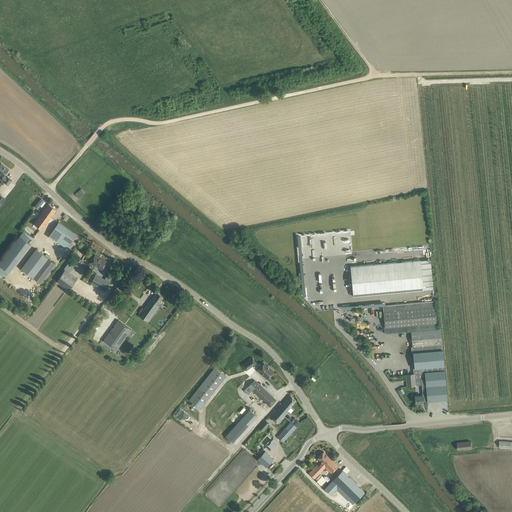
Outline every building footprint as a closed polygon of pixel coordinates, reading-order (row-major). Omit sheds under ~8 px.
[(1,163),(0,164),(0,173),(2,175),(0,177),(0,178),(8,185),(12,180),(7,176),(6,177),(4,175),(8,170),(4,167),(4,166),(1,163)] [(85,192),(82,189),(75,194),(78,198),(85,192)] [(48,203),(45,207),(34,223),(42,229),(57,209),(48,203)] [(80,237),(59,222),(49,236),(67,248),(68,246),(72,249),(80,237)] [(20,236),(8,252),(18,260),(30,244),(20,236)] [(21,268),(41,283),(56,264),(36,249),(21,268)] [(106,261),(95,255),(91,263),(94,265),(95,264),(103,268),(106,261)] [(311,259),(301,259),(302,276),(312,276),(311,259)] [(420,260),(350,266),(353,296),(423,290),(420,260)] [(57,281),(69,290),(77,278),(65,269),(57,281)] [(96,275),(93,279),(91,284),(105,291),(110,282),(96,275)] [(157,292),(152,299),(151,299),(144,309),(143,308),(138,315),(140,316),(148,322),(160,305),(158,304),(163,297),(157,292)] [(425,378),(427,401),(447,399),(445,370),(444,370),(444,365),(443,349),(442,349),(442,344),(441,328),(437,329),(434,301),(383,306),(385,333),(411,331),(412,347),(411,347),(412,352),(413,352),(414,368),(413,368),(414,373),(415,379),(421,379),(425,378)] [(112,344),(117,348),(125,337),(124,337),(125,335),(126,335),(130,329),(117,320),(113,326),(113,327),(112,328),(103,341),(111,346),(112,344)] [(253,358),(242,365),(246,370),(256,363),(253,358)] [(264,363),(257,370),(267,379),(274,371),(269,367),(269,368),(264,363)] [(201,409),(226,376),(215,367),(189,400),(201,409)] [(407,386),(415,385),(415,379),(414,373),(406,374),(407,386)] [(423,402),(427,401),(425,378),(421,379),(423,395),(415,396),(415,403),(423,402)] [(275,400),(254,380),(246,388),(250,392),(252,390),(269,407),(275,400)] [(286,398),(270,416),(278,423),(285,415),(289,411),(291,413),(293,410),(290,407),(296,400),(290,395),(286,398)] [(241,419),(225,436),(232,442),(248,425),(241,419)] [(283,442),(297,426),(291,421),(277,437),(283,442)] [(274,459),(265,451),(257,459),(266,467),(274,459)] [(326,467),(331,473),(338,466),(323,451),(317,458),(322,462),(319,466),(317,464),(309,473),(314,478),(326,467)] [(333,479),(325,488),(327,491),(331,494),(337,488),(352,503),(355,500),(364,491),(342,470),(333,479)]
